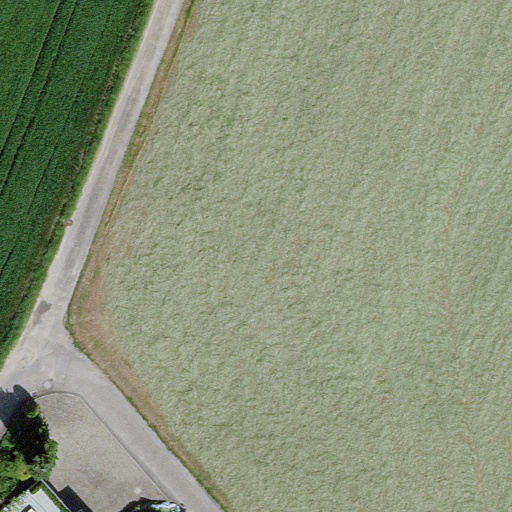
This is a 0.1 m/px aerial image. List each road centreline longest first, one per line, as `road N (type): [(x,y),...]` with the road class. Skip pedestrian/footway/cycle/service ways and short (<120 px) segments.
road 1 (track): [(47,363),(60,274),(170,0)]
road 2 (residential): [(0,411),(23,370),(47,363),(94,383),(204,511)]
